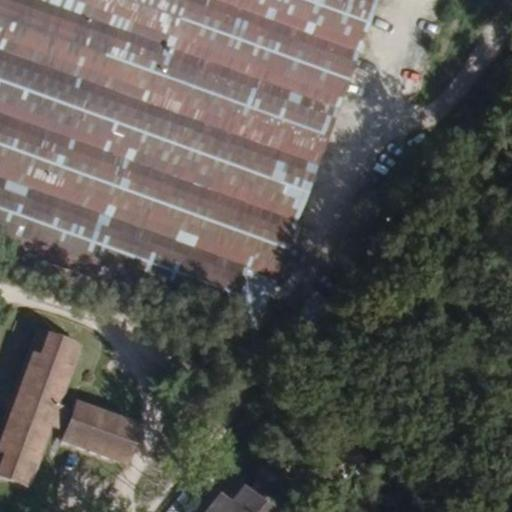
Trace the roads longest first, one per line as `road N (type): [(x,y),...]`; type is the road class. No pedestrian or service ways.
road 1 (unclassified): [(371,143),(334,215),(291,338)]
road 2 (unclassified): [(399,133),(461,100),(511,31)]
road 3 (unclassified): [(371,143),(422,0)]
